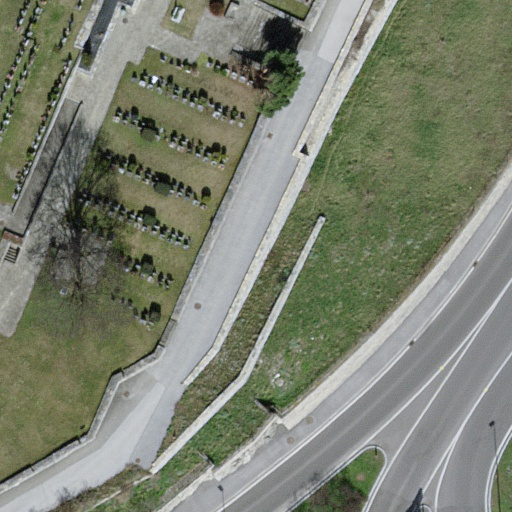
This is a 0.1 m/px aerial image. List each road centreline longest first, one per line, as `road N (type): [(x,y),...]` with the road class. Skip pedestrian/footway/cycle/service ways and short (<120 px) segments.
road 1 (tertiary): [(511,247),(304,470),(244,511)]
road 2 (tertiary): [(511,315),(446,409),(393,511)]
road 3 (tertiary): [(465,511),(477,448),(511,384)]
